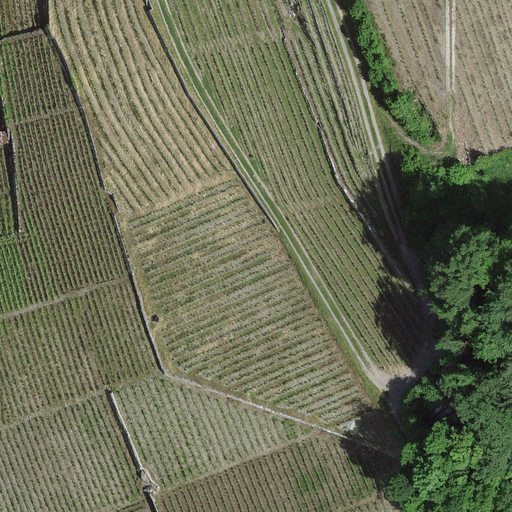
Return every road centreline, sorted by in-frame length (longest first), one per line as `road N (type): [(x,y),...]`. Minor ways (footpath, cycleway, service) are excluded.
road 1 (track): [(162,0),(202,93),(386,392)]
road 2 (track): [(333,0),(435,311),(426,358),(386,392)]
road 3 (track): [(386,392),(471,511)]
